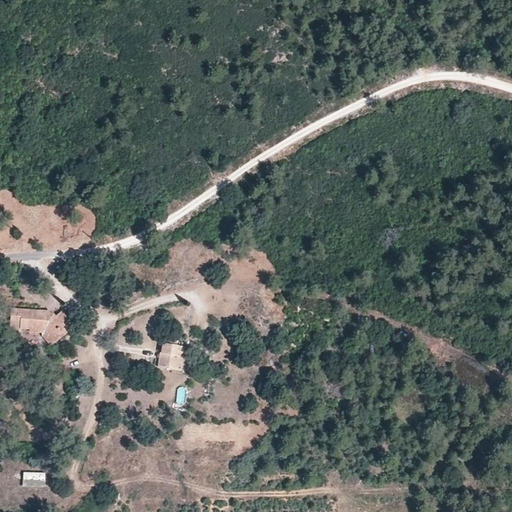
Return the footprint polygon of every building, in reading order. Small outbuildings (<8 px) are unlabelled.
[(21,325),(31,326),(46,327),(55,339),(72,326),(62,313),(57,316),(55,314),(48,313),(40,313),(40,311),(12,310),(12,325),(21,325)] [(52,342),(55,339),(46,327),(31,326),(31,329),(43,329),(45,333),(52,342)] [(176,346),(178,340),(166,338),(163,353),(162,353),(161,355),(159,367),(182,372),(186,348),(176,346)] [(185,405),(186,388),(177,388),(177,404),(185,405)] [(46,487),(46,473),(23,473),(23,487),(46,487)]
